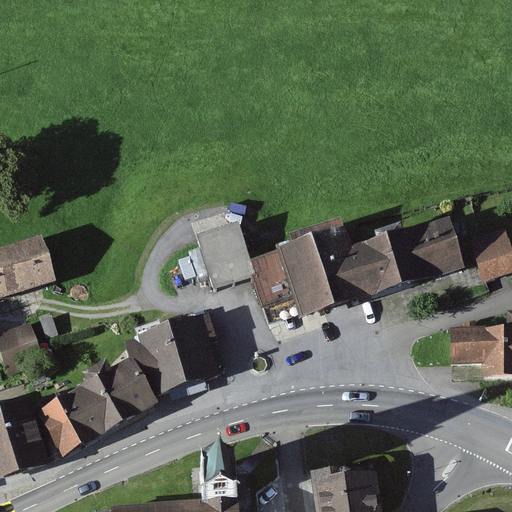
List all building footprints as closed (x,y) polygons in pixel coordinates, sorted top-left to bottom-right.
[(359,253),(372,295),(440,274),(440,273),(460,267),(447,226),(402,240),(399,232),(376,239),(378,246),(359,253)] [(372,295),(359,253),(353,235),(344,238),(340,229),(334,231),(337,239),(282,256),(282,258),(251,268),(239,230),(198,243),(214,294),(254,281),(263,310),(296,300),(301,318),(372,295)] [(484,284),(511,275),(511,262),(504,234),(473,243),(484,284)] [(47,247),(0,259),(0,301),(57,286),(47,247)] [(136,346),(126,349),(132,368),(149,398),(217,378),(210,355),(218,352),(213,339),(217,338),(211,322),(183,331),(181,323),(165,328),(167,335),(136,345),(136,346)] [(511,384),(511,322),(509,322),(509,337),(474,338),(474,327),(465,330),(465,338),(452,339),(453,368),(483,368),(483,385),(511,384)] [(25,335),(0,344),(0,347),(9,372),(36,361),(25,335)] [(76,399),(98,437),(154,406),(149,398),(132,368),(110,380),(105,372),(75,388),(80,396),(75,398),(76,399)] [(59,458),(98,437),(76,399),(59,408),(54,398),(41,405),(46,415),(38,419),(43,430),(39,432),(51,454),(56,451),(59,458)] [(0,481),(44,468),(26,410),(0,417),(0,481)] [(202,508),(149,511),(238,511),(238,507),(239,507),(236,469),(199,472),(202,508)] [(346,477),(315,480),(319,511),(380,511),(378,496),(377,497),(375,484),(347,488),(346,477)]
